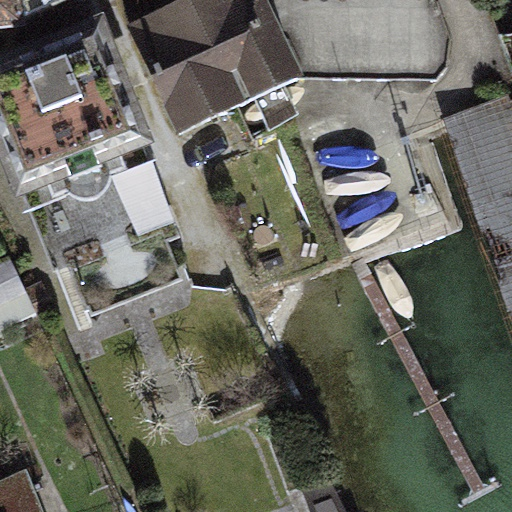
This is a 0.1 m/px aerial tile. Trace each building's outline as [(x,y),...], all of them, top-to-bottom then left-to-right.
[(0,0),(0,37),(40,34),(91,0),(0,0)] [(200,0),(198,1),(250,118),(312,91),(271,0),(200,0)] [(198,1),(135,29),(188,146),(250,118),(198,1)] [(107,25),(0,67),(0,139),(72,324),(185,279),(139,161),(160,154),(107,25)] [(354,102),(283,125),(330,270),(401,248),(354,102)] [(511,106),(444,126),(511,328),(511,106)] [(0,263),(0,313),(5,325),(41,309),(18,256),(0,263)] [(43,511),(31,479),(0,491),(0,511),(43,511)]
